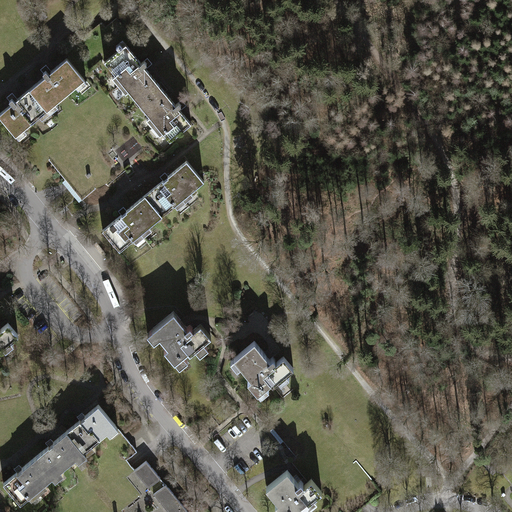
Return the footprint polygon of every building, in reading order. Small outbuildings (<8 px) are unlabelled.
[(193,121),(125,40),(103,58),(170,139),(193,121)] [(71,53),(0,110),(0,111),(19,136),(91,78),(71,53)] [(116,220),(134,241),(205,179),(187,158),(116,220)] [(172,310),(145,333),(152,341),(158,336),(166,346),(162,349),(178,368),(187,361),(182,356),(186,353),(188,355),(195,350),(199,355),(207,348),(202,343),(211,336),(200,323),(190,331),(188,328),(192,325),(190,322),(185,326),(172,310)] [(0,347),(1,347),(4,350),(13,343),(10,340),(17,334),(6,320),(0,324),(0,347)] [(250,334),(226,354),(233,363),(236,359),(246,371),(243,374),(257,392),(266,385),(262,381),(267,376),(270,379),(275,375),(278,378),(286,372),(283,368),(291,362),(280,349),(270,357),(268,354),(271,351),(269,348),(265,352),(250,334)] [(64,430),(84,454),(92,447),(89,444),(105,431),(108,435),(117,428),(96,404),(64,430)] [(64,430),(32,457),(50,477),(53,481),(61,474),(58,469),(73,457),(76,460),(84,454),(64,430)] [(32,457),(0,483),(18,504),(25,497),(29,501),(45,488),(41,484),(50,477),(32,457)] [(135,470),(148,487),(160,477),(148,461),(135,470)] [(309,477),(300,485),(298,483),(301,480),(298,477),(294,481),(284,469),(264,485),(276,500),(273,503),(280,511),(293,511),(291,508),(295,505),(298,508),(304,503),(307,507),(316,500),(312,496),(320,491),(309,477)] [(188,511),(167,485),(155,495),(168,511),(188,511)]
